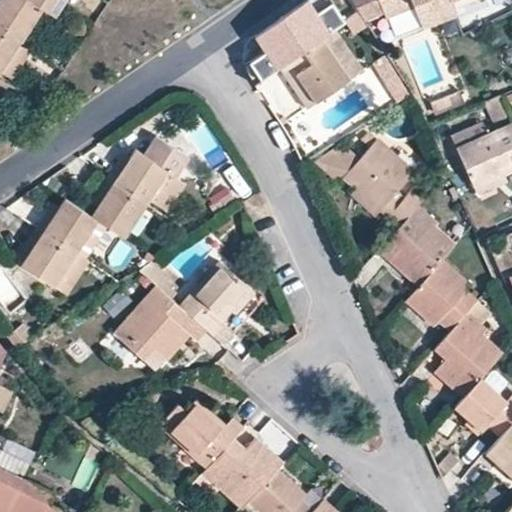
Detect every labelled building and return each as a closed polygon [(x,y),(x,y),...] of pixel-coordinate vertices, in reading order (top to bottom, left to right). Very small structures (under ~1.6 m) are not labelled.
[(2,0),(0,3),(0,27),(21,41),(43,7),(32,0),(2,0)] [(32,0),(43,7),(56,16),(66,0),(32,0)] [(345,19),(331,0),(304,0),(282,15),(304,48),(320,36),(345,19)] [(451,0),(350,0),(357,11),(366,23),(412,5),(422,27),(456,13),(456,11),(451,0)] [(484,0),(451,0),(456,11),(484,0)] [(357,11),(346,19),(355,33),(367,25),(366,23),(357,11)] [(304,48),(282,15),(255,34),(265,49),(244,64),(254,83),(278,66),(304,48)] [(0,72),(21,41),(0,27),(0,72)] [(317,101),(349,78),(320,36),(304,48),(278,66),(287,79),(297,72),(317,101)] [(34,50),(21,41),(0,72),(0,74),(13,83),(34,50)] [(380,71),(393,91),(405,83),(392,64),(380,71)] [(307,108),(317,101),(297,72),(287,79),(307,108)] [(440,97),(445,108),(481,93),(477,83),(477,82),(440,97)] [(405,83),(393,91),(397,99),(410,90),(405,83)] [(511,170),(511,120),(456,145),(475,187),(511,170)] [(359,183),(384,208),(405,228),(426,204),(429,201),(417,191),(407,202),(397,192),(415,172),(372,132),(363,141),(370,148),(363,156),(348,173),(359,183)] [(135,148),(129,157),(124,164),(117,159),(105,176),(146,203),(149,199),(167,171),(175,176),(188,156),(155,134),(143,153),(135,148)] [(342,179),(348,173),(363,156),(348,141),(321,159),(342,179)] [(121,151),(117,159),(124,164),(129,157),(121,151)] [(184,182),(175,176),(167,171),(149,199),(165,210),(184,182)] [(146,203),(105,176),(93,194),(101,199),(96,206),(91,215),(96,218),(124,236),(146,203)] [(379,213),(384,208),(359,183),(354,189),(379,213)] [(227,191),(206,204),(214,216),(235,203),(227,191)] [(88,201),(96,206),(101,199),(93,194),(88,201)] [(54,213),(46,208),(34,225),(75,251),(96,218),(91,215),(64,197),(59,206),(54,213)] [(51,201),(46,208),(54,213),(59,206),(51,201)] [(450,257),(463,243),(444,225),(447,222),(426,204),(405,228),(382,253),(395,264),(403,255),(414,265),(406,274),(423,289),(450,257)] [(31,248),(26,255),(21,263),(53,284),(75,251),(34,225),(23,242),(31,248)] [(99,228),(87,254),(96,258),(108,232),(99,228)] [(18,250),(26,255),(31,248),(23,242),(18,250)] [(87,259),(75,251),(53,284),(66,292),(87,259)] [(395,264),(406,274),(414,265),(403,255),(395,264)] [(446,321),(457,331),(480,304),(485,298),(474,287),(478,282),(450,257),(423,289),(411,302),(441,328),(446,321)] [(207,336),(222,350),(234,337),(226,329),(221,325),(236,309),(240,313),(254,297),(220,266),(179,312),(207,336)] [(158,292),(159,294),(165,286),(147,270),(139,276),(158,292)] [(182,339),(188,345),(194,351),(207,336),(179,312),(159,294),(158,292),(115,340),(153,373),(161,364),(168,369),(176,359),(170,353),(182,339)] [(122,293),(106,307),(114,317),(130,302),(122,293)] [(456,374),(450,381),(470,398),(483,383),(506,356),(486,338),(491,333),(485,328),(495,317),(480,304),(457,331),(437,353),(449,363),(447,365),(456,374)] [(221,325),(226,329),(240,313),(236,309),(221,325)] [(35,340),(25,328),(9,339),(18,351),(35,340)] [(176,359),(188,345),(182,339),(170,353),(176,359)] [(441,372),(450,381),(456,374),(447,365),(441,372)] [(503,441),(511,430),(511,397),(507,404),(483,383),(470,398),(459,410),(485,433),(489,429),(503,441)] [(0,385),(0,410),(3,412),(12,391),(0,385)] [(217,419),(223,413),(205,397),(194,409),(187,402),(165,427),(213,470),(243,438),(254,425),(244,417),(237,425),(231,431),(217,419)] [(237,425),(223,413),(217,419),(231,431),(237,425)] [(489,457),(511,477),(511,430),(503,441),(489,457)] [(270,431),(264,437),(283,453),(278,459),(287,468),(298,456),(270,431)] [(283,453),(264,437),(254,448),(243,438),(213,470),(209,475),(249,511),(255,504),(281,475),(287,468),(278,459),(283,453)] [(0,511),(6,511),(24,476),(31,461),(1,447),(0,448),(0,511)] [(437,467),(443,479),(458,462),(449,454),(437,467)] [(281,475),(255,504),(263,511),(309,511),(304,507),(310,501),(281,475)] [(61,511),(63,508),(48,501),(53,491),(24,476),(6,511),(61,511)]
